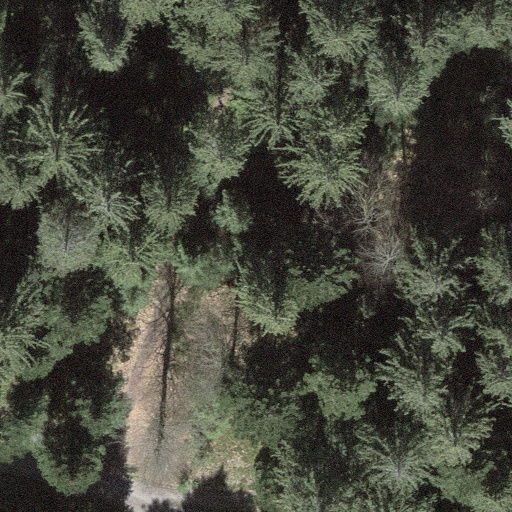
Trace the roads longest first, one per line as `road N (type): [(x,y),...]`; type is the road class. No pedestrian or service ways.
road 1 (track): [(266,0),(209,148),(110,484),(350,506),(511,425)]
road 2 (track): [(0,458),(110,484),(154,511)]
